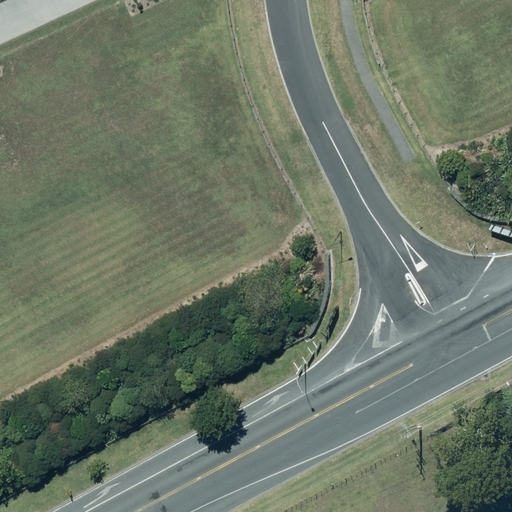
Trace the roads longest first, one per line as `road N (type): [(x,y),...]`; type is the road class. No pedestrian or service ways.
road 1 (primary): [(96,511),(134,481),(329,368),(365,308),(362,208)]
road 2 (primary): [(135,511),(427,355)]
road 3 (residential): [(362,208),(303,86),(281,0)]
road 4 (residential): [(427,355),(382,269),(362,208)]
